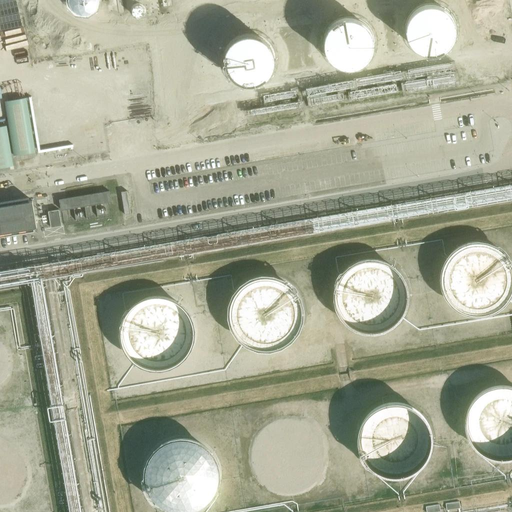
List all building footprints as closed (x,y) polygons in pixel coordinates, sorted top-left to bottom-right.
[(72,8),(76,11),(82,12),(87,11),(92,9),(96,4),(97,0),(66,0),(68,4),(72,8)] [(413,44),(418,49),(425,52),(432,53),(439,51),(446,48),(451,43),(455,37),(457,30),(457,23),(454,16),(450,10),(445,6),(438,3),(431,2),(424,3),(417,6),(412,11),(408,17),(406,24),(407,31),(409,38),(413,44)] [(132,12),(133,15),(136,16),(139,17),(142,15),(144,13),(144,10),(142,7),(140,5),(137,5),(134,6),(132,9),(132,12)] [(331,58),(336,63),(343,65),(350,66),(357,65),(364,62),(369,57),(373,51),(375,44),(374,37),(372,30),(368,24),(363,19),(356,17),(349,16),(342,17),(335,20),(330,25),(326,31),(324,38),(324,45),(327,52),(331,58)] [(297,26),(305,75),(329,71),(321,23),(297,26)] [(230,75),(236,80),(243,82),(250,83),(257,82),(263,79),(269,74),(272,68),(274,61),(274,54),(272,47),(268,41),(262,36),(256,33),(248,33),(241,34),(235,37),(229,42),(226,48),(224,55),(224,62),(226,69),(230,75)] [(27,99),(5,102),(13,157),(36,153),(27,99)] [(7,128),(0,129),(0,171),(13,169),(7,128)] [(109,190),(60,199),(62,210),(111,201),(109,190)] [(0,232),(37,226),(33,200),(0,205),(0,232)] [(61,225),(59,209),(49,211),(51,226),(61,225)] [(511,266),(511,262),(509,258),(507,255),(502,250),(498,246),(494,244),(491,242),(488,240),(483,239),(477,238),(469,239),(463,240),(456,244),(453,246),(449,249),(444,255),(440,261),(439,265),(438,268),(437,273),(437,276),(437,284),(439,291),(443,297),(447,303),(453,308),(455,310),(460,312),(467,314),(470,315),(475,315),(481,315),(484,314),(490,312),(496,309),(502,305),(507,299),(509,296),(511,292),(511,287),(511,266)] [(408,293),(407,285),(406,282),(405,278),(401,271),(399,268),(396,265),(393,263),(390,260),(385,258),(382,256),(375,254),(371,254),(367,254),(360,255),(356,256),(353,258),(347,261),(344,263),(341,266),(338,270),(336,273),(333,279),(332,283),(331,287),(330,293),(331,297),(331,301),(334,308),(336,312),(338,315),(343,321),(349,325),(355,329),(359,330),(364,331),(370,331),(374,331),(378,330),(384,328),(390,325),(393,323),(396,320),(401,314),(405,308),(407,301),(407,297),(408,293)] [(302,312),(302,311),(302,304),(300,296),(296,290),(292,284),(289,282),(286,279),(279,275),(272,273),(265,272),(261,272),(257,273),(250,274),(243,278),(239,281),(237,283),(232,288),(230,291),(228,295),(227,298),(226,303),(225,310),(225,317),(227,324),(230,331),(233,334),(235,337),(238,340),(241,343),(247,346),(254,349),(262,350),(266,350),(270,349),(277,348),(284,344),(288,341),(291,339),(295,334),(297,331),(299,327),(301,323),(302,319),(302,312)] [(196,330),(196,329),(195,322),(194,318),(193,314),(189,307),(187,304),(184,301),(181,298),(177,296),(171,293),(164,291),(160,290),(156,290),(150,291),(142,293),(138,295),(135,297),(129,302),(124,308),(121,314),(120,318),(119,322),(118,326),(118,330),(118,334),(119,338),(121,345),(123,349),(125,352),(131,358),(137,362),(143,365),(150,367),(154,368),(158,368),(164,367),(172,365),(178,362),(184,357),(189,352),(191,349),(193,345),(195,338),(196,334),(196,330)] [(511,383),(507,382),(504,382),(499,381),(493,382),(485,385),(479,388),(476,391),(473,393),(469,399),(466,405),(464,412),(463,416),(463,420),(464,427),(466,434),(467,437),(470,441),(474,446),(480,451),(486,454),(493,456),(501,457),(508,456),(511,455),(511,383)] [(432,437),(432,436),(432,432),(431,428),(429,421),(427,417),(425,414),(420,408),(414,404),(407,400),(402,398),(397,398),(394,397),(387,398),(383,399),(379,400),(373,403),(369,406),(366,408),(363,412),(361,415),(358,418),(357,422),(355,429),(354,436),(354,443),(355,447),(357,451),(360,458),(365,464),(371,469),(378,472),(385,475),(392,475),(399,475),(406,473),(409,472),(414,469),(419,465),(422,462),(425,459),(427,455),(429,452),(431,445),(432,437)] [(326,456),(326,455),(325,448),(323,441),(321,437),(320,434),(315,428),(310,423),(303,420),(296,417),(289,416),(285,416),(281,416),(273,418),(267,421),(264,423),(261,426),(258,428),(255,432),(251,439),(250,442),(249,446),(248,454),(248,459),(248,462),(249,466),(251,470),(254,476),(256,479),(259,482),(264,487),(271,491),(278,493),(281,494),(286,494),(292,494),(296,493),(303,491),(309,487),(314,483),(317,480),(320,476),(323,470),(325,463),(326,456)] [(198,511),(202,510),(215,491),(215,474),(206,453),(196,446),(196,444),(188,439),(176,439),(162,445),(150,464),(150,479),(157,497),(168,503),(171,511),(198,511)]
